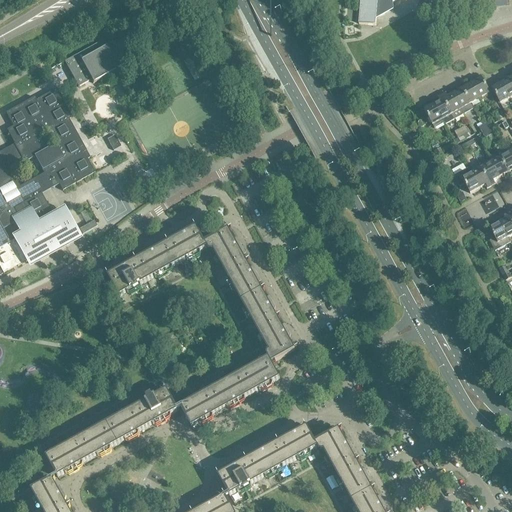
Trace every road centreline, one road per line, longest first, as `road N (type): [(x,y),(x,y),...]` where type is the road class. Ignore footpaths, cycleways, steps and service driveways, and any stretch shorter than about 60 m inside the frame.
road 1 (secondary): [(240,0),(418,325)]
road 2 (secondary): [(439,311),(265,0)]
road 3 (residential): [(82,511),(74,492),(79,479),(160,433),(195,440)]
road 4 (secondary): [(418,325),(468,414),(511,450)]
road 5 (residential): [(240,224),(312,352)]
road 6 (residential): [(494,511),(456,462),(401,417)]
road 7 (secondary): [(511,414),(482,388),(439,311)]
